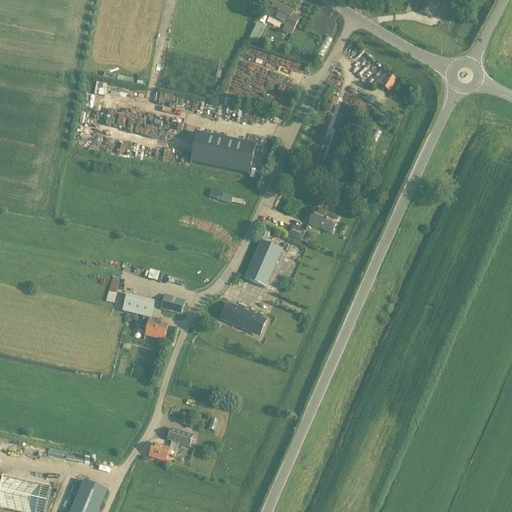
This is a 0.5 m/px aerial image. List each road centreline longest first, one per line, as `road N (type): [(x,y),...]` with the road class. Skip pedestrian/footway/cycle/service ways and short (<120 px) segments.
road 1 (unclassified): [(130,460),(156,418),(185,327),(242,251),(355,18)]
road 2 (unclassified): [(267,511),(456,87)]
